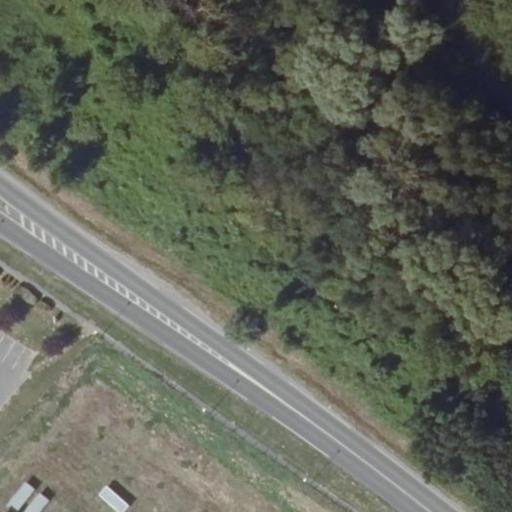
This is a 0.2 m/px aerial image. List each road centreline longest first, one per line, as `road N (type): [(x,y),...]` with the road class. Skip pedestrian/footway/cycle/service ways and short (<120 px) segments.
road 1 (primary): [(428,511),(141,304)]
road 2 (primary): [(141,304),(97,255),(0,182)]
road 3 (primary): [(0,225),(141,304)]
